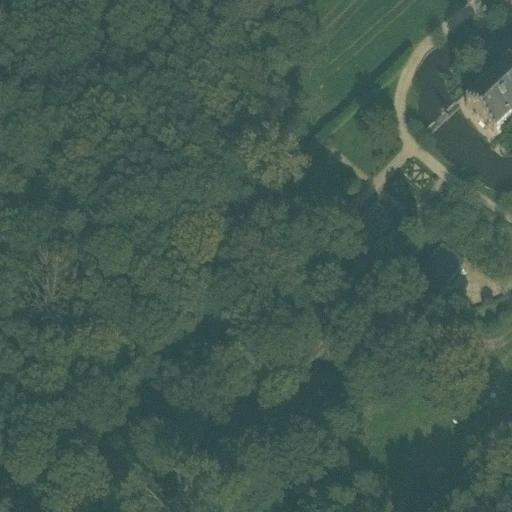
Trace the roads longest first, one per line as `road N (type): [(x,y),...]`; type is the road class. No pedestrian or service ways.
road 1 (track): [(511,330),(490,352),(384,291),(336,319),(156,511)]
road 2 (track): [(480,0),(414,59),(395,105),(412,147)]
